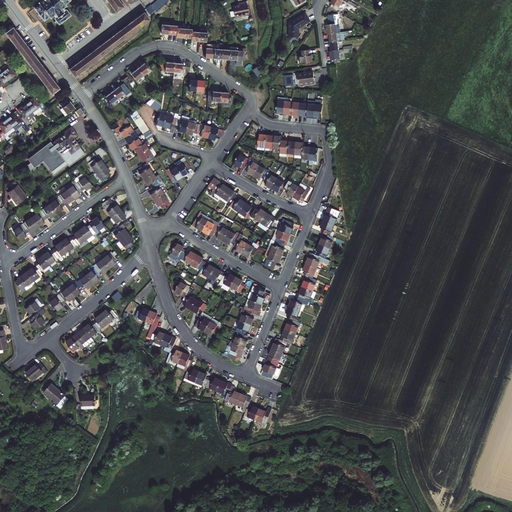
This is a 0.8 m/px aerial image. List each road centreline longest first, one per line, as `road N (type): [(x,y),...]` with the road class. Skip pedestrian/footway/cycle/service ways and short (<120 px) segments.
road 1 (residential): [(81,97),(144,50),(165,46),(248,95)]
road 2 (residential): [(149,245),(183,333),(244,376)]
road 3 (residential): [(3,267),(126,176)]
road 4 (residential): [(47,339),(149,245)]
road 5 (residential): [(168,220),(281,288)]
